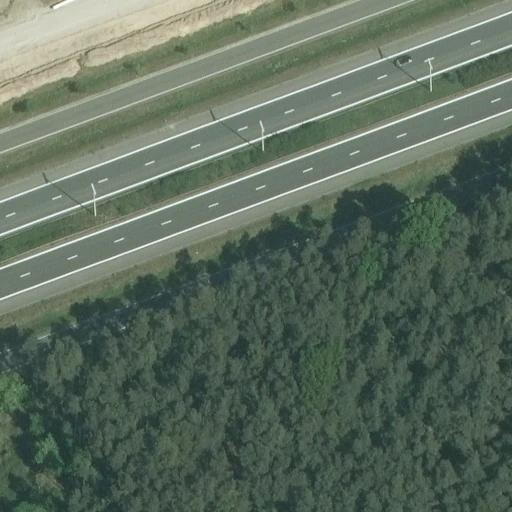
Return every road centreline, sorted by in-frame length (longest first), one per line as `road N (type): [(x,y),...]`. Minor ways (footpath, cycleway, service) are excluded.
road 1 (tertiary): [(511,174),(0,370)]
road 2 (motorway): [(511,28),(0,219)]
road 3 (motorway): [(0,285),(511,96)]
road 4 (tertiary): [(0,143),(387,0)]
